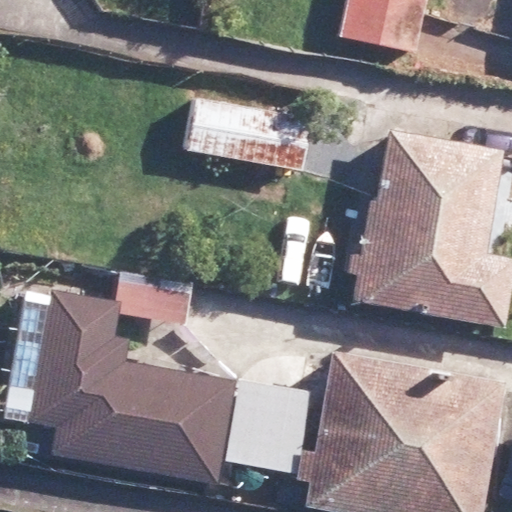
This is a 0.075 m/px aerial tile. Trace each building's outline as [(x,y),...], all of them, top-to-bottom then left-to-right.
[(407,56),(414,0),(339,0),(333,45),(407,56)] [(294,176),(299,114),(179,105),(175,168),(294,176)] [(490,154),(374,134),(344,307),(490,333),(503,263),(472,257),(490,154)] [(114,279),(111,321),(176,327),(180,284),(114,279)] [(43,431),(38,458),(208,489),(227,385),(115,364),(119,342),(104,339),(111,306),(41,293),(16,426),(43,431)] [(468,511),(492,387),(317,355),(287,511),(468,511)]
